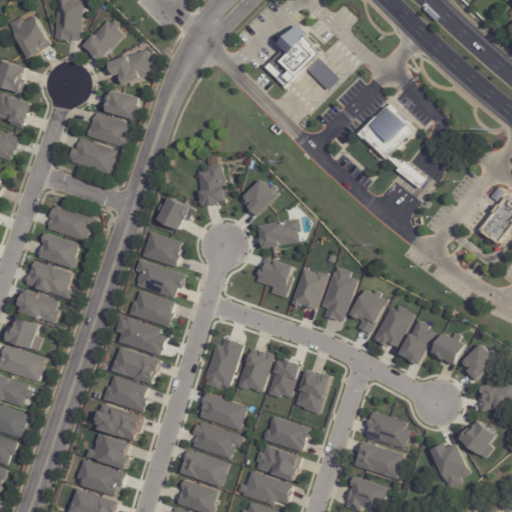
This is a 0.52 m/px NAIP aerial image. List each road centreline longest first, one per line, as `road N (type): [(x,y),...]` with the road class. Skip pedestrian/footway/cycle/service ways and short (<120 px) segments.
road 1 (residential): [(24,511),(160,119),(197,35)]
road 2 (residential): [(222,243),(141,511)]
road 3 (residential): [(204,303),(312,338),(442,404)]
road 4 (residential): [(69,85),(0,289)]
road 5 (primary): [(390,0),(511,116)]
road 6 (residential): [(315,511),(365,365)]
